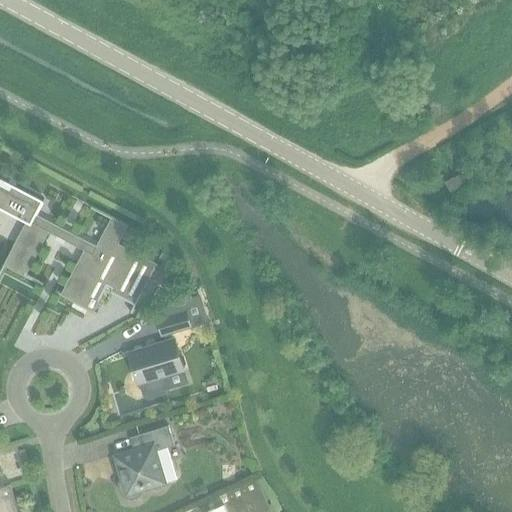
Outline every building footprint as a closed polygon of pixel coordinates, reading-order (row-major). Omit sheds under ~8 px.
[(451,188),(464,181),(460,174),(447,181),(451,188)] [(157,262),(119,243),(128,225),(91,206),(91,207),(111,217),(97,244),(37,213),(44,198),(0,175),(0,205),(27,220),(0,271),(0,274),(5,265),(43,284),(43,283),(26,274),(49,231),(84,249),(61,293),(56,290),(55,291),(96,312),(97,311),(94,310),(107,285),(112,287),(110,291),(134,303),(130,311),(131,311),(157,262)] [(200,294),(154,307),(158,319),(162,334),(191,326),(208,321),(200,294)] [(174,338),(129,352),(138,383),(139,383),(143,395),(147,397),(164,392),(166,389),(162,376),(184,370),(174,338)] [(141,491),(142,489),(166,482),(156,450),(174,444),(169,425),(138,434),(142,446),(115,455),(122,479),(121,480),(120,482),(120,484),(120,486),(120,488),(121,490),(122,491),(123,493),(124,494),(126,495),(128,496),(130,496),(132,496),(134,496),(135,496),(137,495),(139,494),(140,492),(141,491)] [(271,511),(256,479),(197,506),(200,511),(271,511)] [(0,511),(19,511),(11,483),(0,486),(0,511)]
